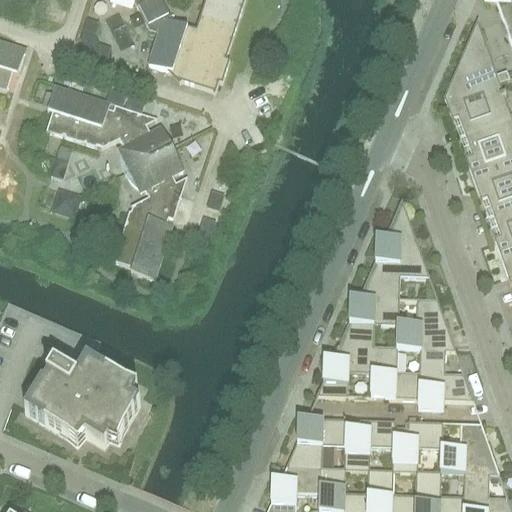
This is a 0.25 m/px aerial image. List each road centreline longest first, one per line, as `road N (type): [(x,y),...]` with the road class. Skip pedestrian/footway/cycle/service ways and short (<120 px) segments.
road 1 (residential): [(225,511),(402,113)]
road 2 (residential): [(511,417),(402,113)]
road 3 (residential): [(144,511),(0,450)]
road 4 (residential): [(402,113),(445,0)]
